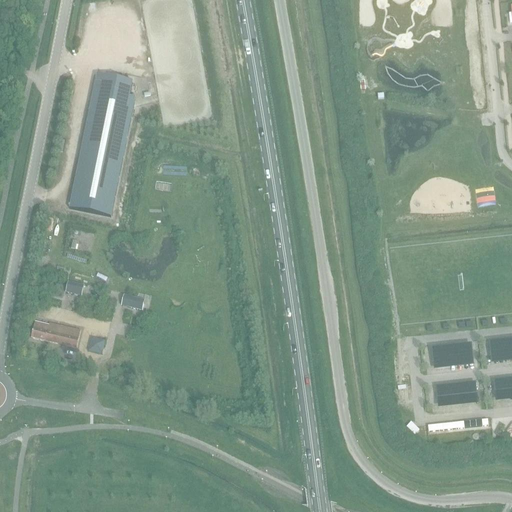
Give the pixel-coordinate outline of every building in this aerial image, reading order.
[(129,97),(132,83),(97,75),(69,210),(111,218),(135,99),(129,97)] [(78,228),(66,279),(151,298),(163,247),(78,228)] [(81,297),(84,287),(68,283),(66,293),(81,297)] [(73,307),(75,299),(56,295),(54,302),(73,307)] [(124,296),(121,306),(142,311),(144,301),(124,296)] [(77,350),(81,333),(49,325),(48,327),(36,324),(32,339),(77,350)] [(105,340),(90,337),(87,352),(101,355),(105,340)]
